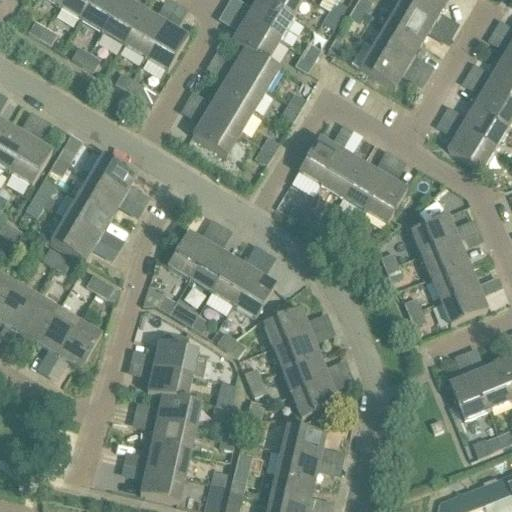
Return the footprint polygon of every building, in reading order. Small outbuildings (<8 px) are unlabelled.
[(38,0),(58,11),(64,0),(38,0)] [(64,0),(58,11),(79,24),(93,0),(64,0)] [(116,0),(93,0),(79,24),(102,38),(123,4),(116,0)] [(302,0),(258,0),(257,3),(291,23),(305,2),(302,0)] [(360,0),(354,11),(366,19),(373,7),(360,0)] [(435,0),(402,0),(397,8),(432,29),(446,6),(435,0)] [(257,3),(243,24),(278,45),(291,23),(257,3)] [(123,4),(102,38),(123,51),(143,16),(123,4)] [(335,4),(328,16),(341,23),(348,12),(335,4)] [(397,8),(385,30),(420,50),(432,29),(397,8)] [(366,19),(354,11),(347,23),(360,30),(366,19)] [(143,16),(123,51),(144,63),(165,29),(143,16)] [(341,23),(328,16),(321,27),(334,35),(341,23)] [(243,24),(230,47),(243,55),(243,54),(265,67),(266,65),(278,45),(243,24)] [(27,38),(38,44),(45,32),(35,26),(27,38)] [(165,29),(144,63),(166,76),(187,42),(165,29)] [(385,30),(372,51),(407,72),(420,50),(385,30)] [(45,32),(38,44),(50,52),(58,39),(45,32)] [(340,63),(347,51),(334,43),(327,55),(334,60),(340,63)] [(308,48),(302,59),(315,67),(322,56),(308,48)] [(511,48),(500,69),(511,75),(511,48)] [(70,64),(82,71),(90,59),(78,51),(70,64)] [(407,72),(372,51),(359,74),(394,94),(407,72)] [(243,55),(230,75),(265,96),(279,73),(266,65),(265,67),(243,54),(243,55)] [(90,59),(82,71),(94,78),(101,65),(90,59)] [(315,67),(302,59),(295,71),(307,79),(315,67)] [(511,75),(500,69),(487,91),(511,105),(511,75)] [(230,75),(217,97),(252,118),(265,96),(230,75)] [(114,90),(125,97),(132,84),(121,77),(114,90)] [(132,84),(125,97),(136,103),(144,91),(132,84)] [(511,105),(487,91),(475,112),(509,133),(511,128),(511,105)] [(217,97),(204,119),(239,140),(252,118),(217,97)] [(294,98),(287,110),(300,117),(307,105),(294,98)] [(300,117),(287,110),(280,121),(293,128),(300,117)] [(475,112),(462,134),(496,155),(509,133),(475,112)] [(239,140),(204,119),(191,141),(225,162),(239,140)] [(7,130),(0,141),(0,172),(8,177),(29,143),(7,130)] [(496,155),(462,134),(448,156),(483,177),(496,155)] [(268,141),(261,153),(274,160),(280,148),(268,141)] [(297,177),(320,191),(341,156),(318,142),(297,177)] [(29,143),(8,177),(31,191),(51,156),(29,143)] [(64,150),(58,160),(71,167),(76,158),(64,150)] [(274,160),(261,153),(254,164),(267,172),(274,160)] [(341,156),(320,191),(342,204),(363,169),(341,156)] [(102,158),(90,179),(125,199),(137,179),(102,158)] [(71,167),(58,160),(50,173),(63,181),(71,167)] [(363,169),(342,204),(365,218),(386,183),(363,169)] [(90,179),(76,201),(111,222),(125,199),(90,179)] [(386,183),(365,218),(386,230),(407,195),(386,183)] [(38,194),(31,205),(44,213),(50,202),(38,194)] [(131,218),(149,225),(157,204),(139,197),(131,218)] [(0,200),(0,216),(1,217),(8,205),(0,200)] [(76,201),(62,224),(98,245),(111,222),(76,201)] [(44,213),(31,205),(24,217),(36,224),(44,213)] [(288,221),(298,227),(306,214),(295,208),(288,221)] [(306,214),(298,227),(311,234),(313,231),(318,222),(306,214)] [(410,235),(420,260),(457,244),(447,220),(410,235)] [(98,245),(62,224),(49,246),(84,268),(98,245)] [(0,236),(0,240),(8,246),(16,233),(5,227),(0,236)] [(333,243),(346,250),(353,238),(341,231),(333,243)] [(16,233),(8,246),(21,254),(29,241),(16,233)] [(166,271),(188,285),(210,250),(187,237),(166,271)] [(353,238),(346,250),(356,256),(359,252),(363,244),(353,238)] [(457,244),(420,260),(429,283),(466,267),(457,244)] [(210,250),(188,285),(211,298),(232,264),(210,250)] [(41,266),(52,272),(60,259),(49,253),(41,266)] [(379,263),(384,274),(398,269),(393,257),(379,263)] [(60,259),(52,272),(64,279),(72,267),(60,259)] [(232,264),(211,298),(234,312),(255,277),(232,264)] [(466,267),(429,283),(439,306),(476,291),(466,267)] [(398,269),(384,274),(390,288),(403,282),(398,269)] [(255,277),(234,312),(254,325),(275,290),(255,277)] [(85,292),(95,298),(103,285),(93,279),(85,292)] [(0,280),(0,310),(13,288),(0,280)] [(103,285),(95,298),(108,305),(116,293),(103,285)] [(13,288),(0,310),(0,327),(14,336),(35,301),(13,288)] [(476,291),(439,306),(449,330),(486,315),(476,291)] [(35,301),(14,336),(35,348),(56,313),(35,301)] [(170,321),(178,308),(165,301),(157,313),(170,321)] [(402,308),(407,319),(421,314),(416,302),(402,308)] [(56,313),(35,348),(57,362),(78,327),(56,313)] [(262,329),(272,353),(309,338),(299,313),(262,329)] [(179,327),(190,333),(197,321),(186,314),(179,327)] [(421,314),(407,319),(413,333),(426,327),(421,314)] [(197,321),(190,333),(202,340),(209,328),(197,321)] [(78,327),(57,362),(80,375),(100,340),(78,327)] [(216,349),(227,356),(235,345),(224,337),(216,349)] [(309,338),(272,353),(281,376),(319,361),(309,338)] [(20,340),(6,357),(25,374),(40,357),(20,340)] [(238,363),(246,352),(235,345),(227,356),(238,363)] [(193,372),(197,356),(157,347),(152,372),(191,381),(202,383),(205,369),(196,367),(195,372),(193,372)] [(319,361),(281,376),(290,400),(328,385),(319,361)] [(511,362),(497,369),(511,405),(511,362)] [(511,405),(497,369),(474,378),(489,416),(511,406),(511,405)] [(191,381),(152,372),(146,398),(161,402),(161,400),(186,406),(186,405),(191,381)] [(243,379),(248,390),(261,384),(257,373),(243,379)] [(489,416),(474,378),(449,388),(465,426),(489,416)] [(261,384),(248,390),(253,404),(267,398),(261,384)] [(328,385),(290,400),(300,424),(338,409),(328,385)] [(234,391),(220,388),(217,401),(232,404),(234,391)] [(161,402),(156,425),(195,434),(201,408),(186,405),(186,406),(161,400),(161,402)] [(261,425),(264,411),(253,409),(249,408),(246,421),(261,425)] [(261,425),(246,421),(243,435),(257,438),(261,425)] [(156,425),(150,450),(190,459),(195,434),(156,425)] [(434,438),(443,434),(439,425),(430,429),(434,438)] [(225,427),(222,440),(236,444),(239,431),(226,428),(225,427)] [(285,430),(280,454),(319,463),(325,439),(285,430)] [(511,439),(511,436),(499,440),(505,454),(511,451),(511,439)] [(236,444),(222,440),(219,453),(233,457),(236,444)] [(505,454),(499,440),(486,446),(491,460),(505,454)] [(150,450),(144,474),(184,483),(190,459),(150,450)] [(280,454),(274,478),(314,487),(319,463),(280,454)] [(348,483),(351,458),(331,456),(328,480),(348,483)] [(237,459),(235,470),(250,473),(252,462),(237,459)] [(250,473),(235,470),(232,485),(246,488),(250,473)] [(184,483),(144,474),(138,500),(178,509),(184,483)] [(213,476),(210,489),(225,492),(228,479),(213,476)] [(274,478),(268,503),(308,511),(314,487),(274,478)] [(511,511),(511,478),(440,507),(439,511),(511,511)] [(225,492),(210,489),(207,502),(222,505),(225,492)] [(307,511),(308,511),(268,503),(266,511),(307,511)]
